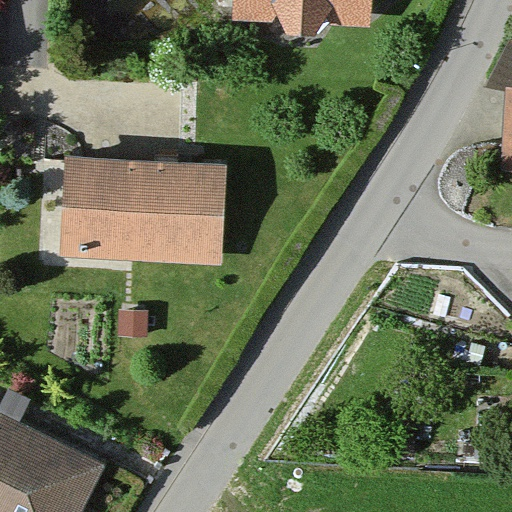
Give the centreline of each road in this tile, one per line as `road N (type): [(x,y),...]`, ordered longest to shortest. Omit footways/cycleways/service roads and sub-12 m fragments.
road 1 (unclassified): [(358,238),(183,511)]
road 2 (unclassified): [(497,0),(358,238)]
road 3 (residential): [(104,110),(13,106),(18,0)]
road 4 (residential): [(358,238),(511,247)]
